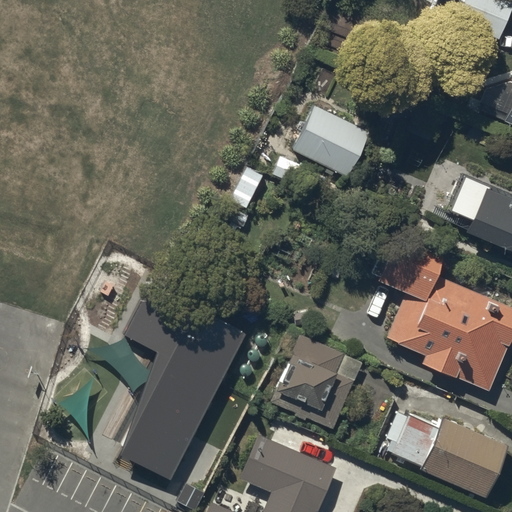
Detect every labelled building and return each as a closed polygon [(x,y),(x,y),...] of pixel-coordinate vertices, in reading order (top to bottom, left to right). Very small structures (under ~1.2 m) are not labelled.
[(455,0),(451,8),(495,31),(510,0),(455,0)] [(511,88),(501,116),(511,120),(511,88)] [(363,124),(311,98),(290,140),(342,166),(363,124)] [(299,158),(278,148),(269,168),(290,178),(299,158)] [(261,168),(245,161),(229,194),(244,202),(261,168)] [(511,202),(486,192),(470,233),(511,249),(511,202)] [(511,317),(511,298),(430,264),(436,249),(394,231),(378,270),(414,285),(411,294),(402,291),(385,330),(422,345),(418,354),(485,382),(511,317)] [(360,355),(289,324),(281,340),(286,342),(271,379),(274,380),(267,395),(293,406),(292,408),(302,412),(303,410),(330,422),(360,355)] [(504,437),(439,409),(435,418),(406,406),(404,410),(394,406),(384,430),(388,432),(382,445),(393,450),(392,453),(402,458),(403,454),(482,487),(504,437)] [(305,511),(327,464),(254,432),(237,470),(273,486),(261,511),(236,511),(207,499),(201,511),(305,511)]
